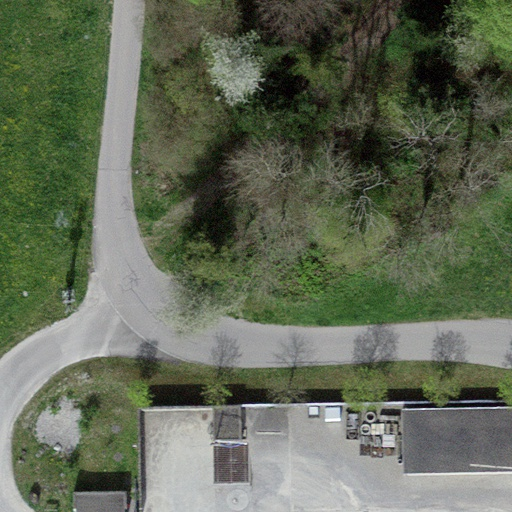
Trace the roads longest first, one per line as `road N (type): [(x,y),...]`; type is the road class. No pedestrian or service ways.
road 1 (track): [(117,272),(442,0)]
road 2 (unclassified): [(511,346),(484,340),(216,347),(131,311)]
road 3 (unclassified): [(131,311),(117,272),(128,0)]
road 4 (unclassified): [(131,311),(26,361),(0,403)]
